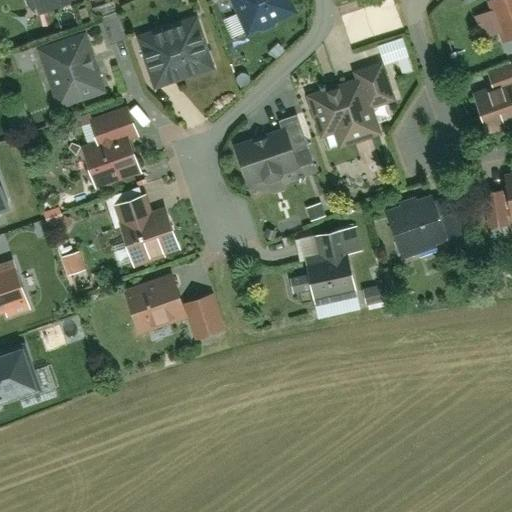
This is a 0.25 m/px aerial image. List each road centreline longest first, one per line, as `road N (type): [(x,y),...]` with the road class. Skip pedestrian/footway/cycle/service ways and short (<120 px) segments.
road 1 (residential): [(321,0),(317,34),(218,131),(205,181)]
road 2 (residential): [(418,0),(412,20),(419,51),(449,135)]
